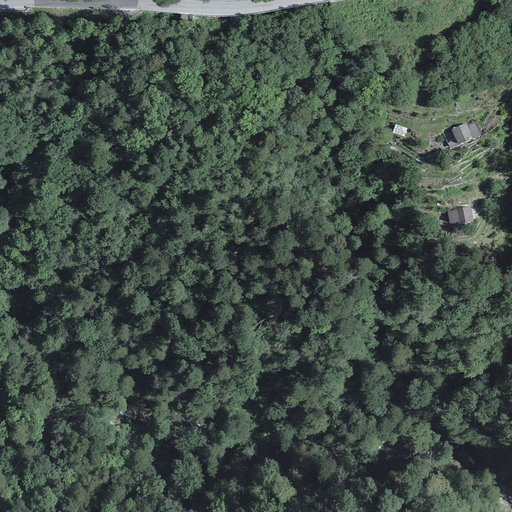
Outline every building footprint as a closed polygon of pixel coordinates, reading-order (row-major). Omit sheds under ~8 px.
[(247,116),(239,121),(245,132),(253,128),(247,116)] [(443,134),(449,149),(480,136),(475,124),(466,124),(443,134)] [(236,127),(226,129),(229,144),(239,142),(236,127)] [(448,212),(451,225),(458,223),(458,225),(474,222),(470,208),(448,212)] [(422,223),(411,221),(409,231),(420,234),(422,223)]
